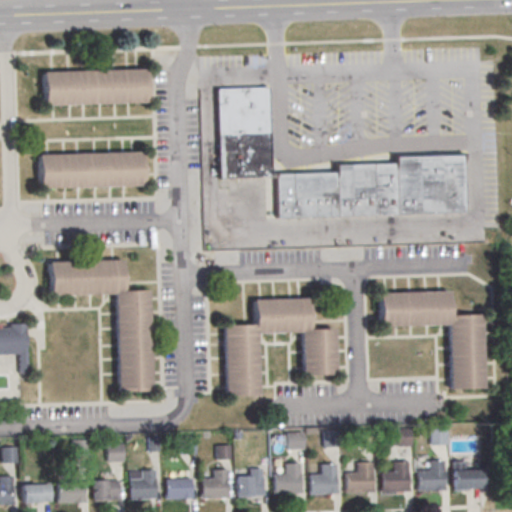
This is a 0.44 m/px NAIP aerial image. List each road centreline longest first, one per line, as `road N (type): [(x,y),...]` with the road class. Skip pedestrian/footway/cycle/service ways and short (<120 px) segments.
road 1 (residential): [(187,9),(188,51),(178,78),(181,414),(150,427),(0,431)]
road 2 (residential): [(466,266),(180,275)]
road 3 (tertiary): [(187,9),(448,0)]
road 4 (tertiary): [(0,15),(187,9)]
road 5 (residential): [(178,221),(0,225)]
road 6 (residential): [(7,225),(0,48)]
road 7 (residential): [(273,413),(443,407)]
road 8 (residential): [(353,269),(357,411)]
